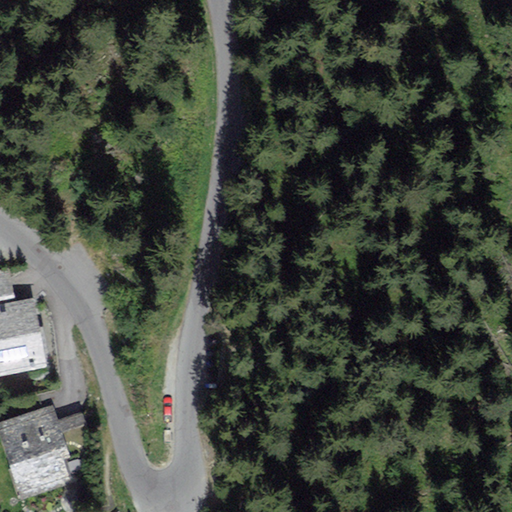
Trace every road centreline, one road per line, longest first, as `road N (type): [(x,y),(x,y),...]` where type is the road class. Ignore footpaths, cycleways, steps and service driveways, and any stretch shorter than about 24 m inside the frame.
road 1 (residential): [(164,511),(179,456),(186,352),(226,177),(222,43),(211,0)]
road 2 (residential): [(0,234),(78,304),(130,452),(163,511)]
